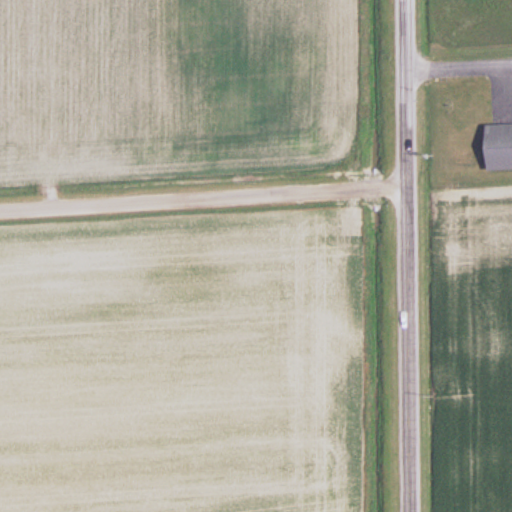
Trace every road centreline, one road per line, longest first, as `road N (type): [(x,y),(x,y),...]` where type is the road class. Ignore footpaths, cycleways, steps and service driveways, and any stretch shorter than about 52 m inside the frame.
road 1 (tertiary): [(410,511),(405,0)]
road 2 (residential): [(0,202),(407,189)]
